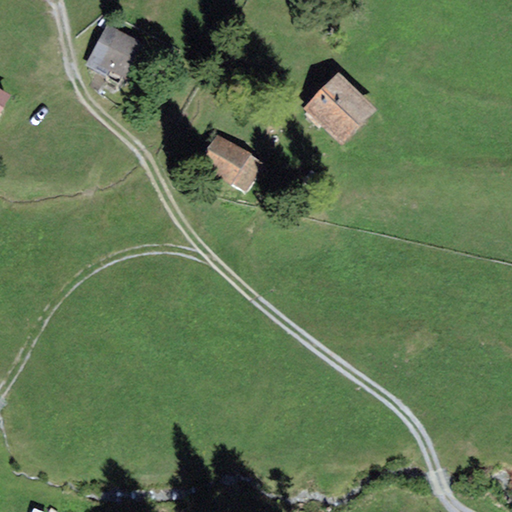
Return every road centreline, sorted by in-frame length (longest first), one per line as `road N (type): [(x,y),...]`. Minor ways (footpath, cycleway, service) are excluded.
road 1 (track): [(468,511),(453,503),(416,418),(215,263),(141,152),(81,93),(56,0)]
road 2 (track): [(444,481),(159,499),(42,488),(9,472)]
road 3 (track): [(0,391),(51,305),(108,259),(162,250),(215,263)]
